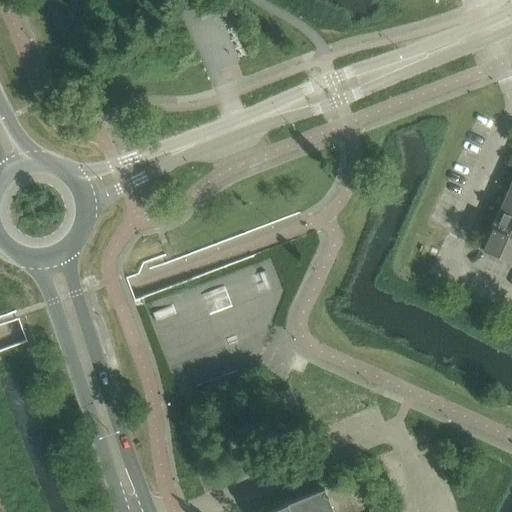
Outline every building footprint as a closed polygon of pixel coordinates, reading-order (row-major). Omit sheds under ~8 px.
[(86,0),(69,0),(73,10),(88,5),(86,0)] [(511,189),(510,188),(501,208),(511,213),(511,189)] [(511,213),(501,208),(492,228),(511,236),(511,213)] [(482,249),(494,254),(511,262),(511,236),(492,228),(482,249)] [(334,511),(325,488),(264,511),(334,511)]
